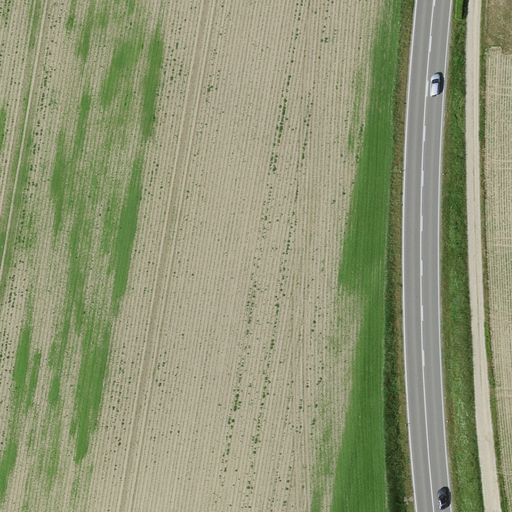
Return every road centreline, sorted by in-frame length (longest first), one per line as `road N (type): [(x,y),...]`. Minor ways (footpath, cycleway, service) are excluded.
road 1 (secondary): [(433,0),(420,275),(434,511)]
road 2 (track): [(492,511),(475,278),(475,0)]
